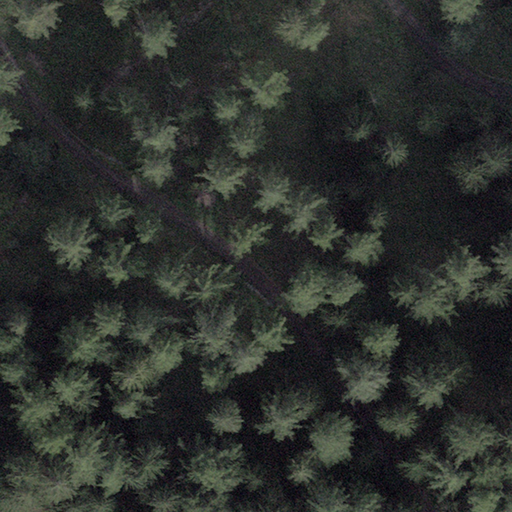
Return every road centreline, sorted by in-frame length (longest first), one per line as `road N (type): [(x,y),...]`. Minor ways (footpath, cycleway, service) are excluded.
road 1 (track): [(0,34),(60,143),(241,255),(414,511)]
road 2 (track): [(511,95),(477,86),(375,0)]
